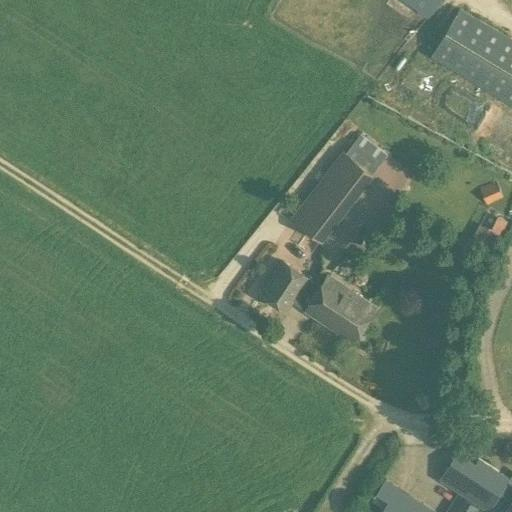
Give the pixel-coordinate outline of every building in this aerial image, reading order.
[(405,0),(430,15),(439,0),(405,0)] [(511,39),(461,8),(432,57),(511,105),(511,39)] [(354,140),(342,155),(291,222),(320,244),(371,177),(369,176),(381,161),(354,140)] [(285,314),(294,301),(306,281),(282,266),(260,299),(285,314)] [(320,290),(306,281),(294,301),(308,309),(305,313),(353,344),(374,310),(326,279),(320,290)] [(456,452),(438,479),(489,511),(495,502),(506,509),(503,511),(511,511),(511,479),(478,458),(474,463),(456,452)] [(387,500),(379,511),(437,511),(385,478),(376,492),(387,500)] [(475,511),(478,507),(458,494),(446,511),(475,511)]
